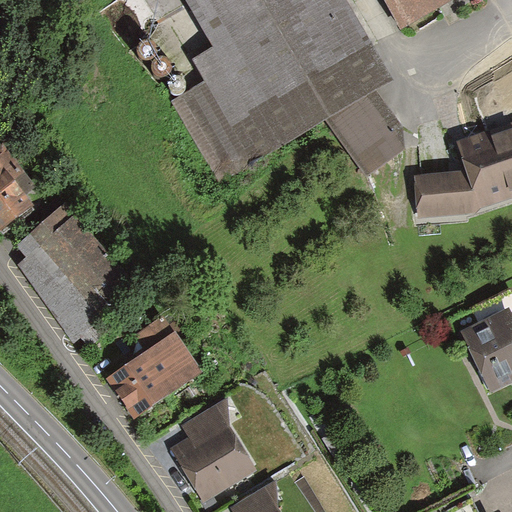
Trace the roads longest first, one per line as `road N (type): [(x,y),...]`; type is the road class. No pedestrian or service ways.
road 1 (residential): [(171,511),(0,264)]
road 2 (primary): [(0,388),(113,511)]
